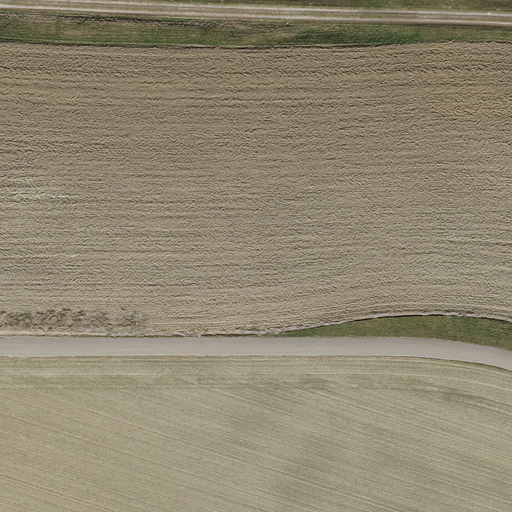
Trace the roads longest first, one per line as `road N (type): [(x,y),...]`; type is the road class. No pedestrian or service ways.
road 1 (track): [(0,351),(435,351),(511,364)]
road 2 (track): [(0,2),(511,22)]
